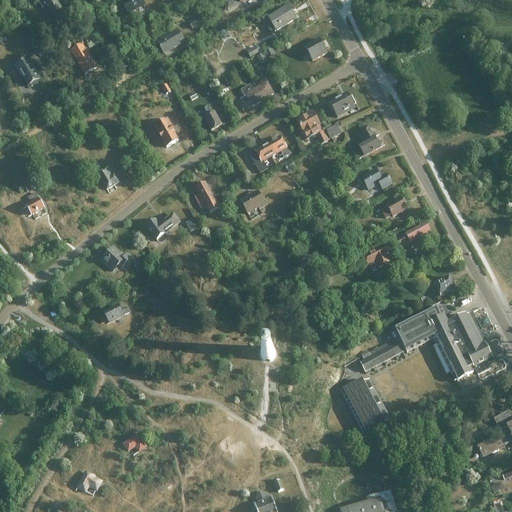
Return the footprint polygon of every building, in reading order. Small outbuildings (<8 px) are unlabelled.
[(62,11),(55,0),(42,0),(38,3),(42,9),(46,6),(52,17),(62,11)] [(125,0),(120,3),(127,16),(145,6),(141,0),(125,0)] [(228,0),(224,2),(229,11),(236,7),(233,0),(228,0)] [(271,34),(295,20),(288,7),(268,19),(267,17),(262,20),(271,34)] [(196,20),(189,24),(192,29),(199,25),(196,20)] [(157,43),(163,54),(184,43),(177,31),(157,43)] [(126,37),(122,32),(116,36),(119,41),(126,37)] [(319,40),(304,48),(312,62),(327,55),(319,40)] [(70,52),(84,76),(96,69),(82,45),(70,52)] [(256,48),(246,53),(249,58),(258,54),(256,48)] [(272,50),(264,54),(267,60),(275,56),(272,50)] [(262,54),(255,58),(259,66),(266,62),(262,54)] [(40,80),(27,60),(15,67),(27,88),(30,86),(31,87),(38,83),(37,82),(40,80)] [(225,80),(218,85),(222,92),(229,88),(225,80)] [(259,88),(256,89),(263,101),(273,95),(264,80),(257,85),(259,88)] [(161,88),(166,95),(170,92),(166,85),(161,88)] [(263,101),(256,89),(253,91),(250,86),(240,92),(244,97),(245,96),(252,108),(263,101)] [(195,93),(188,97),(191,102),(197,98),(195,93)] [(344,113),(356,107),(351,98),(349,99),(348,96),(338,101),(337,99),(329,104),(337,118),(345,114),(344,113)] [(204,119),(211,132),(221,126),(210,106),(204,110),(208,117),(204,119)] [(313,114),(297,123),(300,129),(307,141),(320,134),(316,127),(319,126),(313,114)] [(166,121),(154,128),(163,143),(166,149),(178,142),(166,121)] [(331,140),(341,135),(336,127),(327,132),(331,140)] [(358,161),(364,158),(380,149),(374,138),(373,138),(367,128),(361,132),(363,136),(360,137),(362,141),(363,141),(364,143),(358,147),(357,146),(351,149),(358,161)] [(324,132),(316,137),(321,146),(329,142),(324,132)] [(274,141),(264,147),(271,158),(280,153),(284,159),(288,156),(290,155),(281,140),(279,138),(274,141)] [(255,152),(255,153),(250,157),(260,175),(268,171),(263,163),(271,158),(264,147),(255,152)] [(291,162),(284,166),(288,173),(295,169),(291,162)] [(97,176),(106,191),(118,184),(113,175),(112,176),(108,169),(97,176)] [(375,170),(361,179),(361,180),(368,191),(368,192),(379,186),(382,190),(391,185),(386,176),(380,179),(377,174),(376,171),(375,170)] [(352,175),(345,179),(345,180),(348,184),(355,180),(353,176),(352,175)] [(205,184),(196,189),(210,214),(219,208),(205,184)] [(265,207),(257,192),(240,202),(247,215),(258,209),(259,210),(265,207)] [(28,199),(31,204),(26,207),(31,216),(44,209),(35,195),(28,199)] [(391,216),(392,216),(392,218),(401,213),(402,216),(403,215),(408,213),(400,199),(386,206),(387,208),(385,209),(385,208),(380,211),(385,220),(390,217),(391,216)] [(159,227),(154,221),(146,227),(156,241),(164,235),(163,234),(178,223),(173,216),(159,227)] [(193,221),(186,225),(186,226),(190,232),(197,228),(193,221)] [(402,249),(410,244),(410,245),(430,234),(425,224),(405,235),(397,239),(402,249)] [(395,229),(386,234),(388,237),(397,232),(395,229)] [(367,251),(361,254),(363,257),(368,267),(375,263),(378,270),(382,268),(390,263),(387,257),(389,255),(384,246),(374,252),(369,254),(367,251)] [(127,255),(125,258),(120,254),(118,257),(111,250),(101,262),(112,272),(117,267),(118,266),(121,269),(131,258),(127,255)] [(448,278),(429,288),(432,293),(436,290),(441,298),(455,291),(448,278)] [(105,314),(103,315),(108,324),(110,323),(129,313),(126,308),(120,311),(118,307),(105,314)] [(440,309),(388,334),(393,346),(400,342),(407,355),(433,342),(436,340),(458,383),(457,383),(457,384),(459,383),(461,382),(462,381),(464,380),(469,378),(471,377),(473,376),(472,373),(475,372),(477,376),(489,370),(487,366),(486,363),(491,360),(484,346),(487,345),(483,337),(481,338),(480,337),(476,339),(465,316),(448,325),(447,324),(440,309)] [(371,358),(360,364),(365,373),(405,352),(400,342),(388,349),(371,358)] [(386,345),(369,354),(371,358),(388,349),(386,345)] [(261,350),(261,351),(260,352),(260,353),(260,355),(260,356),(260,357),(261,359),(261,360),(262,361),(263,361),(265,362),(266,362),(267,362),(269,362),(270,362),(271,361),(272,361),(273,360),(274,359),(275,357),(275,356),(275,355),(275,353),(275,352),(274,351),(273,350),(272,349),(271,348),(270,348),(269,347),(267,347),(266,347),(265,348),(264,348),(262,349),(261,350)] [(362,381),(340,393),(343,392),(365,435),(363,436),(391,422),(390,421),(369,381),(363,383),(362,381)] [(511,423),(507,414),(494,421),(500,432),(503,430),(505,434),(509,431),(511,436),(511,435),(511,423)] [(137,430),(116,444),(124,456),(146,442),(137,430)] [(479,446),(477,448),(483,460),(485,459),(499,451),(498,449),(511,441),(511,435),(511,436),(490,448),(487,442),(479,446)] [(511,473),(511,472),(502,476),(503,480),(511,477),(511,473)] [(93,478),(86,473),(77,489),(85,493),(88,487),(96,491),(100,483),(93,479),(93,478)] [(283,491),(279,481),(273,483),(277,493),(283,491)] [(396,511),(390,492),(366,499),(367,504),(339,511),(338,511),(396,511)] [(263,493),(256,496),(256,498),(255,498),(257,504),(253,505),(255,511),(276,511),(271,499),(268,500),(265,494),(264,495),(263,493)]
